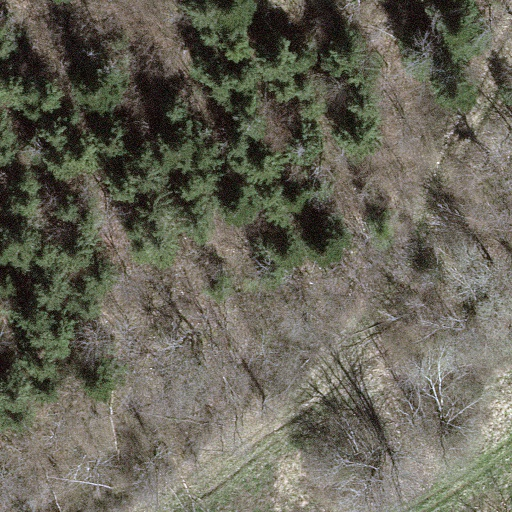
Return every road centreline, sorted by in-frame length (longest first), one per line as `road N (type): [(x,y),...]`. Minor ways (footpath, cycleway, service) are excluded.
road 1 (track): [(154,511),(222,469),(312,392),(347,346),(511,31)]
road 2 (track): [(511,427),(460,464),(216,511)]
